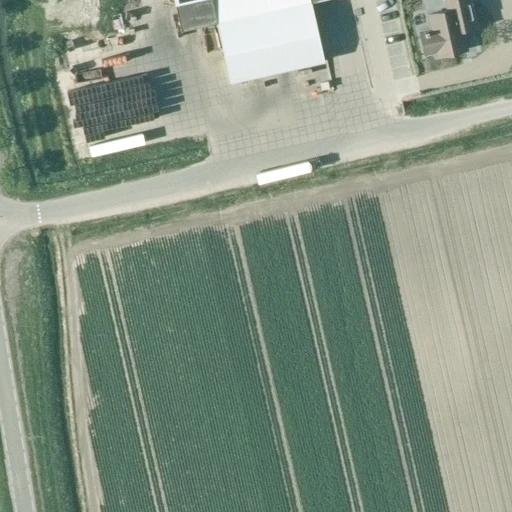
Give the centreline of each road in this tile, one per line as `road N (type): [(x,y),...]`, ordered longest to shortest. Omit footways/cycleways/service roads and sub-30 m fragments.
road 1 (unclassified): [(0,221),(511,108)]
road 2 (unclassified): [(20,511),(0,368)]
